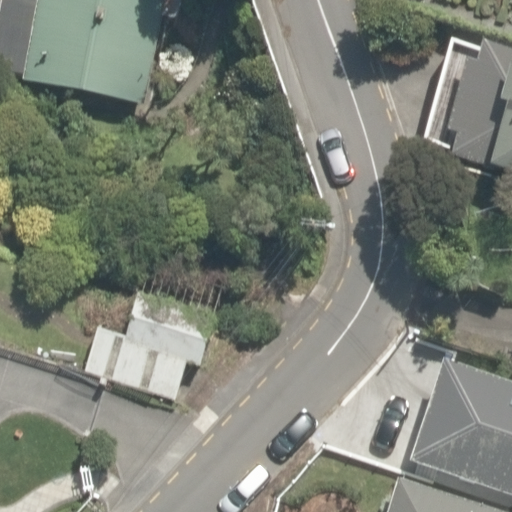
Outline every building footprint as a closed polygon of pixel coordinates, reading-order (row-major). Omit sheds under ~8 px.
[(4,0),(0,37),(0,85),(146,102),(157,0),(4,0)] [(511,54),(477,43),(438,163),(511,187),(511,54)] [(197,372),(209,308),(110,290),(93,383),(177,399),(183,369),(197,372)] [(511,511),(511,396),(438,370),(401,474),(509,511),(511,511)] [(381,511),(467,511),(390,486),(381,511)]
